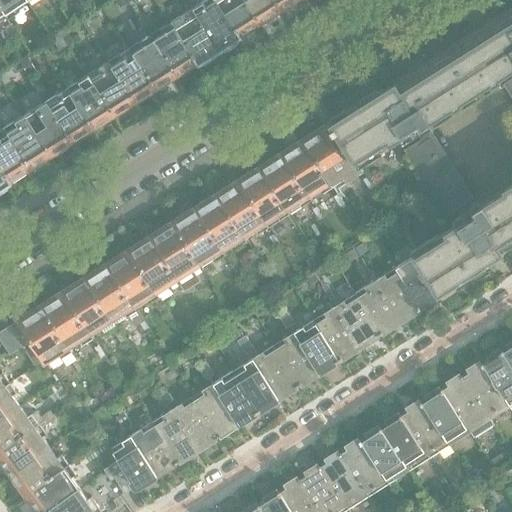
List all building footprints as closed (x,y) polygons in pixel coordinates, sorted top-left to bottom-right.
[(25,1),(24,0),(0,0),(0,9),(5,18),(6,19),(16,13),(13,9),(25,1)] [(128,3),(125,0),(114,0),(113,1),(119,9),(128,5),(128,3)] [(238,38),(213,0),(206,0),(190,11),(216,51),(238,38)] [(258,25),(249,11),(251,8),(245,0),(213,0),(238,38),(258,25)] [(271,0),(245,0),(251,8),(249,11),(258,25),(279,11),(271,0)] [(271,0),(279,11),(296,0),(271,0)] [(511,5),(486,23),(399,78),(396,80),(398,82),(384,91),(382,88),(331,120),(333,122),(361,167),(388,150),(386,148),(411,132),(411,131),(415,128),(414,126),(419,123),(425,132),(503,83),(511,76),(511,5)] [(106,17),(101,9),(95,13),(100,21),(106,17)] [(82,18),(78,11),(68,18),(73,24),(82,18)] [(216,51),(190,11),(170,24),(179,39),(184,40),(188,47),(187,52),(195,64),(216,51)] [(187,52),(188,47),(184,40),(179,39),(170,24),(148,37),(157,53),(162,54),(166,61),(165,65),(173,78),(195,64),(187,52)] [(18,37),(9,25),(4,28),(12,41),(18,37)] [(74,42),(66,31),(60,35),(68,46),(74,42)] [(67,47),(59,35),(52,40),(59,52),(67,47)] [(165,65),(166,61),(162,54),(157,53),(148,37),(128,50),(137,65),(143,66),(147,73),(145,78),(153,91),(173,78),(165,65)] [(145,78),(147,73),(143,66),(137,65),(128,50),(107,64),(116,78),(121,79),(126,86),(124,91),(132,104),(153,91),(145,78)] [(124,91),(126,86),(121,79),(116,78),(107,64),(87,76),(96,92),(100,92),(105,100),(103,104),(112,117),(132,104),(124,91)] [(103,104),(105,100),(100,92),(96,92),(87,76),(65,90),(75,105),(80,106),(84,113),(83,118),(91,130),(112,117),(103,104)] [(83,118),(84,113),(80,106),(75,105),(65,90),(44,103),(54,118),(59,119),(63,126),(62,130),(70,143),(91,130),(83,118)] [(62,130),(63,126),(59,119),(54,118),(44,103),(23,117),(33,132),(38,133),(42,140),(41,144),(49,157),(70,143),(62,130)] [(41,144),(42,140),(38,133),(33,132),(23,117),(2,130),(12,145),(17,146),(22,153),(20,157),(28,170),(49,157),(41,144)] [(361,167),(333,122),(323,128),(324,129),(317,133),(312,132),(306,136),(305,141),(304,141),(315,158),(318,157),(322,164),(322,169),(333,188),(336,192),(350,183),(348,178),(362,169),(361,167)] [(20,157),(22,153),(17,146),(12,145),(2,130),(0,131),(0,171),(7,183),(28,170),(20,157)] [(409,159),(438,141),(433,133),(405,151),(409,159)] [(333,188),(322,169),(322,164),(318,157),(315,158),(304,141),(295,147),(291,146),(285,150),(284,154),(283,155),(294,172),(297,170),(301,178),(300,182),(310,197),(321,190),(323,194),(333,188)] [(414,166),(442,148),(438,141),(409,159),(414,166)] [(419,174),(448,156),(442,148),(414,166),(419,174)] [(313,200),(310,197),(300,182),(301,178),(297,170),(294,172),(283,155),(274,160),(270,159),(264,163),(263,168),(273,185),(276,183),(281,191),(279,196),(289,211),(300,203),(302,207),(313,200)] [(425,184),(454,165),(448,156),(419,174),(425,184)] [(430,192),(459,173),(454,165),(425,184),(430,192)] [(279,196),(281,191),(276,183),(273,185),(263,168),(253,174),(249,173),(242,177),(241,181),(240,182),(251,199),(254,197),(258,204),(258,210),(267,224),(278,217),(280,221),(291,214),(289,211),(279,196)] [(435,200),(464,182),(459,173),(430,192),(435,200)] [(374,186),(368,177),(363,180),(369,190),(374,186)] [(511,252),(511,180),(472,206),(477,215),(472,218),(471,216),(466,219),(465,218),(452,226),(440,234),(439,232),(414,248),(409,251),(410,253),(414,251),(416,255),(442,296),(493,264),(491,262),(505,253),(507,255),(511,252)] [(258,210),(258,204),(254,197),(251,199),(240,182),(232,187),(228,186),(221,190),(220,194),(219,195),(229,212),(232,211),(237,218),(236,223),(245,239),(256,231),(259,235),(269,228),(267,224),(258,210)] [(440,208),(469,190),(464,182),(435,200),(440,208)] [(447,218),(475,200),(469,190),(440,208),(447,218)] [(345,204),(338,194),(334,197),(341,207),(345,204)] [(245,239),(236,223),(237,218),(232,211),(229,212),(219,195),(210,201),(206,200),(199,204),(199,208),(197,209),(208,226),(211,225),(215,232),(214,237),(224,252),(234,245),(236,249),(247,242),(245,239)] [(324,218),(318,207),(313,210),(319,221),(324,218)] [(224,252),(214,237),(215,232),(211,225),(208,226),(197,209),(188,214),(184,213),(178,218),(177,222),(175,223),(186,240),(189,238),(193,246),(192,251),(202,266),(213,259),(215,262),(226,255),(224,252)] [(401,231),(395,222),(386,228),(389,233),(396,234),(401,231)] [(202,266),(192,251),(193,246),(189,238),(186,240),(175,223),(166,228),(162,227),(156,231),(155,236),(152,237),(163,254),(167,252),(171,259),(170,266),(179,280),(191,273),(193,276),(204,269),(202,266)] [(281,245),(274,235),(270,237),(276,247),(281,245)] [(179,280),(170,266),(171,259),(167,252),(163,254),(152,237),(144,242),(140,241),(133,246),(132,250),(131,251),(142,268),(145,266),(150,273),(148,277),(158,294),(169,287),(171,290),(172,289),(181,297),(183,296),(188,303),(193,300),(179,280)] [(372,248),(367,240),(355,248),(360,256),(372,248)] [(259,258),(252,247),(246,252),(252,262),(259,258)] [(359,257),(354,248),(342,256),(347,264),(359,257)] [(158,294),(148,277),(150,273),(145,266),(142,268),(131,251),(122,256),(118,255),(112,259),(111,264),(109,265),(120,282),(123,280),(128,288),(126,293),(136,307),(147,301),(149,304),(160,297),(158,294)] [(442,296),(416,255),(396,267),(422,309),(442,296)] [(136,307),(126,293),(128,288),(123,280),(120,282),(109,265),(100,270),(96,269),(90,273),(89,278),(87,279),(98,296),(101,294),(106,302),(104,307),(113,322),(125,315),(127,318),(128,317),(134,324),(136,326),(140,324),(145,331),(149,328),(136,307)] [(422,309),(396,267),(375,280),(402,322),(422,309)] [(315,273),(307,278),(312,285),(320,280),(315,273)] [(104,307),(106,302),(101,294),(98,296),(87,279),(79,284),(74,283),(68,287),(67,291),(65,292),(76,310),(79,308),(84,316),(82,321),(92,335),(103,328),(105,332),(116,325),(113,322),(104,307)] [(402,322),(375,280),(355,293),(381,335),(402,322)] [(336,298),(327,284),(322,287),(331,301),(336,298)] [(92,335),(82,321),(84,316),(79,308),(76,310),(65,292),(57,298),(53,297),(46,301),(45,305),(43,306),(54,324),(58,322),(63,329),(61,335),(71,349),(81,342),(84,345),(94,339),(92,335)] [(381,335),(355,293),(335,306),(361,348),(381,335)] [(171,315),(164,304),(160,306),(167,317),(171,315)] [(71,349),(61,335),(63,329),(58,322),(54,324),(43,306),(35,311),(31,310),(24,314),(23,319),(20,320),(32,339),(48,363),(59,356),(61,359),(72,353),(70,349),(71,349)] [(361,348),(335,306),(314,319),(341,360),(361,348)] [(295,324),(286,310),(282,312),(291,327),(295,324)] [(291,327),(282,312),(278,315),(287,329),(291,327)] [(341,360),(314,319),(294,331),(321,373),(341,360)] [(10,327),(9,327),(21,346),(32,339),(20,320),(10,327)] [(9,327),(0,333),(0,337),(10,353),(21,346),(9,327)] [(128,341),(122,331),(115,335),(122,345),(128,341)] [(321,373),(294,331),(274,344),(300,386),(321,373)] [(254,350),(246,336),(241,339),(250,353),(254,350)] [(250,353),(241,339),(237,341),(246,355),(250,353)] [(300,386),(274,344),(253,357),(280,399),(300,386)] [(105,356),(99,345),(95,348),(101,358),(105,356)] [(511,404),(511,361),(506,352),(505,350),(502,351),(501,349),(490,356),(493,360),(486,365),(511,405),(511,404)] [(280,399),(253,357),(233,370),(260,412),(280,399)] [(84,369),(77,359),(73,362),(79,372),(84,369)] [(214,375),(206,361),(202,364),(210,377),(214,375)] [(511,405),(486,365),(484,362),(482,364),(480,362),(469,369),(472,373),(466,377),(491,418),(511,405)] [(210,377),(202,364),(197,367),(205,380),(210,377)] [(260,412),(233,370),(213,382),(240,425),(260,412)] [(0,390),(10,383),(3,373),(0,374),(0,390)] [(491,418),(466,377),(464,375),(462,377),(460,375),(449,381),(452,386),(445,390),(470,431),(491,418)] [(240,425),(213,382),(193,395),(219,437),(240,425)] [(0,421),(20,406),(13,396),(17,393),(10,383),(0,390),(0,421)] [(173,401),(164,387),(160,390),(169,404),(173,401)] [(470,431),(445,390),(444,388),(441,390),(440,387),(429,394),(432,399),(425,403),(451,444),(470,431)] [(169,404),(160,390),(156,393),(164,406),(169,404)] [(219,437),(193,395),(172,409),(199,450),(219,437)] [(451,444),(425,403),(424,401),(421,403),(420,400),(409,407),(411,412),(405,416),(430,457),(451,444)] [(0,452),(39,424),(33,415),(28,417),(20,406),(0,421),(0,452)] [(199,450),(172,409),(152,421),(179,463),(199,450)] [(44,422),(53,415),(51,411),(41,418),(44,422)] [(133,427),(124,413),(120,415),(129,429),(133,427)] [(430,457),(405,416),(403,414),(401,415),(399,413),(388,420),(391,425),(385,429),(410,469),(430,457)] [(46,425),(56,419),(53,415),(44,422),(46,425)] [(129,429),(120,415),(116,418),(124,432),(129,429)] [(100,427),(96,421),(90,425),(93,432),(100,427)] [(179,463),(152,421),(132,434),(158,476),(179,463)] [(0,457),(12,475),(50,448),(43,437),(47,434),(39,424),(0,452),(0,457)] [(410,469),(385,429),(383,426),(380,428),(379,426),(368,433),(371,437),(364,442),(390,482),(410,469)] [(158,476),(132,434),(111,448),(119,462),(120,461),(136,486),(137,487),(142,486),(158,476)] [(390,482),(364,442),(363,439),(360,441),(359,439),(348,446),(351,450),(344,454),(369,495),(390,482)] [(225,446),(221,449),(225,456),(229,454),(225,446)] [(27,495),(69,465),(62,455),(58,458),(50,448),(12,475),(27,495)] [(502,468),(511,462),(511,453),(510,450),(509,449),(489,461),(496,472),(502,468)] [(369,495),(344,454),(342,452),(340,454),(338,452),(327,459),(330,463),(324,467),(349,508),(369,495)] [(76,466),(85,459),(82,455),(73,461),(76,466)] [(120,461),(119,462),(106,471),(112,480),(116,478),(125,493),(136,486),(120,461)] [(342,511),(349,508),(324,467),(322,465),(319,467),(318,464),(307,471),(310,476),(303,480),(324,511),(342,511)] [(35,511),(46,511),(80,488),(73,479),(77,476),(69,465),(27,495),(32,502),(31,502),(32,507),(35,511)] [(502,468),(496,472),(495,473),(499,481),(507,476),(502,468)] [(483,480),(476,469),(468,474),(476,485),(481,482),(483,480)] [(324,511),(303,480),(302,478),(299,480),(298,477),(287,484),(290,489),(283,493),(295,511),(324,511)] [(463,493),(456,482),(449,486),(456,497),(463,493)] [(488,493),(481,482),(476,485),(479,490),(478,491),(482,497),(488,493)] [(101,511),(102,511),(93,497),(88,500),(80,488),(46,511),(101,511)] [(295,511),(283,493),(282,491),(279,492),(277,490),(267,497),(269,502),(263,506),(266,511),(295,511)] [(443,506),(435,494),(427,499),(435,511),(443,506)] [(266,511),(263,506),(261,504),(259,505),(257,503),(246,510),(247,511),(266,511)]
